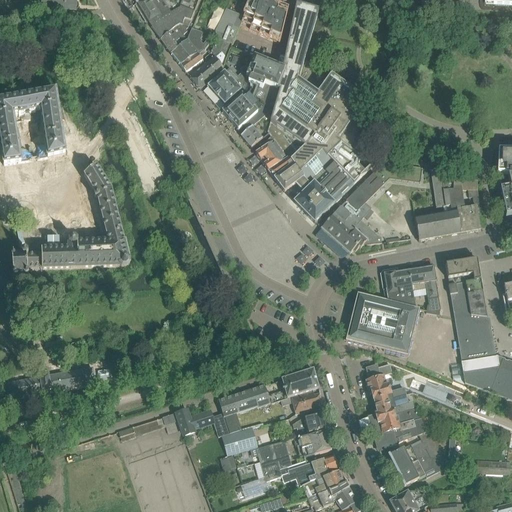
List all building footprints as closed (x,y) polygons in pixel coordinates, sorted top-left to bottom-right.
[(41,11),(76,13),(76,11),(78,11),(79,3),(77,3),(76,0),(35,0),(35,1),(41,1),(41,11)] [(144,0),(137,4),(149,25),(169,15),(172,15),(177,15),(182,0),(144,0)] [(151,28),(160,41),(176,28),(179,26),(181,27),(183,21),(190,23),(190,22),(197,6),(199,0),(182,0),(177,15),(172,15),(169,15),(149,25),(151,28)] [(290,4),(290,0),(250,0),(243,15),(245,16),(240,27),(241,28),(235,43),(273,59),(280,45),(285,25),(286,18),(290,4)] [(511,0),(421,0),(421,8),(429,9),(429,15),(439,16),(439,14),(451,15),(452,10),(449,10),(450,3),(452,3),(452,0),(486,0),(486,5),(511,6),(511,143),(508,144),(507,153),(498,152),(497,176),(509,176),(509,179),(508,179),(510,189),(500,191),(506,218),(511,216),(511,0)] [(294,166),(275,181),(284,193),(297,184),(305,193),(294,203),(316,226),(321,221),(320,219),(384,157),(383,157),(372,167),(371,167),(364,173),(358,167),(360,160),(361,161),(362,160),(360,159),(369,128),(379,135),(379,134),(355,116),(354,117),(355,118),(353,120),(345,114),(358,96),(330,76),(317,95),(299,81),(319,12),(299,6),(299,7),(297,6),(297,5),(296,5),(283,70),(285,70),(277,91),(279,92),(278,95),(275,108),(267,134),(271,138),(287,160),(288,159),(294,166)] [(200,91),(207,85),(221,73),(222,71),(244,17),(226,10),(216,32),(216,40),(218,41),(216,46),(211,52),(215,57),(190,79),(200,91)] [(160,41),(171,55),(181,46),(187,41),(183,36),(188,32),(186,30),(188,29),(191,22),(190,22),(190,23),(183,21),(181,27),(179,26),(176,28),(160,41)] [(171,55),(180,66),(193,57),(194,58),(203,51),(204,51),(203,50),(203,49),(205,50),(212,41),(208,38),(202,45),(200,43),(203,34),(192,30),(187,41),(181,46),(171,55)] [(193,57),(180,66),(186,74),(194,68),(201,62),(205,58),(203,56),(205,54),(203,51),(194,58),(193,57)] [(231,124),(238,131),(261,111),(278,95),(279,92),(277,91),(285,70),(283,70),(276,67),(270,64),(254,58),(249,71),(246,77),(236,101),(227,109),(222,113),(229,121),(231,124)] [(225,106),(227,109),(236,101),(246,77),(249,71),(248,71),(244,67),(240,71),(242,73),(237,78),(230,70),(225,74),(224,74),(222,71),(221,73),(208,84),(207,85),(209,87),(208,88),(225,107),(225,106)] [(188,101),(195,95),(189,87),(182,93),(188,101)] [(65,154),(62,133),(56,92),(0,101),(0,146),(4,172),(6,171),(10,195),(11,203),(12,203),(13,211),(14,211),(16,210),(17,215),(23,214),(24,214),(28,213),(29,213),(33,212),(33,208),(36,207),(35,199),(30,169),(29,161),(20,162),(13,116),(18,115),(18,116),(35,113),(35,112),(40,111),(47,157),(65,154)] [(278,95),(261,111),(265,117),(275,108),(278,95)] [(252,128),(247,132),(241,137),(251,149),(262,140),(256,133),(252,128)] [(268,172),(269,173),(287,160),(271,138),(262,146),(264,149),(256,154),(255,155),(268,172)] [(269,173),(275,181),(294,166),(288,159),(287,160),(269,173)] [(375,175),(384,185),(389,180),(421,184),(422,170),(384,165),(375,175)] [(130,261),(129,261),(111,190),(97,169),(79,180),(85,190),(85,191),(91,199),(101,237),(101,242),(78,242),(77,239),(74,237),(70,237),(68,240),(69,255),(50,255),(40,255),(34,255),(34,270),(40,270),(50,270),(120,270),(121,271),(122,272),(124,272),(125,272),(126,272),(127,272),(127,271),(128,271),(129,271),(130,270),(130,269),(131,268),(131,267),(131,266),(131,265),(131,264),(131,263),(130,262),(130,261)] [(436,209),(446,208),(441,173),(440,172),(440,173),(431,171),(430,171),(430,172),(431,172),(436,208),(436,209)] [(480,216),(477,176),(454,176),(454,175),(441,173),(446,208),(450,207),(451,213),(456,212),(460,235),(480,232),(478,217),(480,216)] [(346,202),(321,231),(349,256),(353,252),(355,253),(359,248),(360,249),(365,244),(367,247),(382,245),(381,241),(366,227),(360,222),(364,218),(367,220),(373,213),(370,211),(371,210),(365,204),(385,185),(384,185),(375,175),(374,174),(346,202)] [(456,212),(451,213),(415,219),(417,230),(418,240),(419,243),(460,235),(456,212)] [(13,276),(28,276),(28,271),(34,270),(34,255),(28,255),(28,251),(25,248),(20,250),(21,255),(11,255),(13,276)] [(465,385),(490,395),(503,360),(497,358),(497,357),(495,358),(491,329),(490,319),(486,319),(477,260),(445,266),(447,276),(449,287),(448,287),(450,296),(451,296),(462,363),(461,363),(465,385)] [(434,268),(409,272),(412,292),(413,298),(427,296),(428,301),(439,299),(436,282),(435,278),(434,268)] [(383,291),(385,302),(387,303),(415,308),(413,298),(412,292),(409,272),(395,274),(395,273),(387,274),(384,279),(386,291),(383,291)] [(511,286),(505,288),(504,287),(506,295),(502,296),(506,312),(509,312),(509,315),(511,314),(511,286)] [(387,303),(385,302),(358,295),(346,343),(356,345),(370,349),(408,358),(419,311),(387,303)] [(427,307),(426,315),(439,317),(441,310),(440,305),(429,306),(427,307)] [(140,320),(97,330),(99,338),(142,327),(140,320)] [(503,360),(490,395),(511,402),(511,363),(508,362),(504,361),(505,361),(503,360)] [(376,367),(366,370),(369,382),(366,383),(367,387),(383,382),(382,378),(388,376),(390,384),(443,401),(446,391),(419,383),(421,378),(390,369),(389,369),(388,367),(377,370),(376,367)] [(92,370),(58,376),(48,378),(45,378),(40,379),(8,385),(10,397),(5,398),(6,406),(14,405),(13,400),(44,394),(47,394),(50,393),(95,385),(92,370)] [(282,381),(285,390),(316,381),(313,371),(282,381)] [(278,403),(281,402),(292,399),(319,390),(316,381),(285,390),(286,394),(278,397),(279,399),(277,399),(278,403)] [(383,382),(367,387),(369,392),(371,392),(374,402),(402,394),(401,390),(389,394),(386,385),(384,386),(383,382)] [(225,419),(236,415),(257,409),(271,405),(268,396),(265,387),(218,402),(221,411),(224,419),(225,419)] [(292,399),(281,402),(282,408),(293,404),(295,416),(322,410),(319,391),(319,390),(292,399)] [(402,394),(374,402),(377,415),(392,411),(393,415),(414,409),(413,407),(412,403),(408,404),(406,397),(405,393),(402,394)] [(370,417),(367,418),(372,435),(375,435),(413,424),(422,421),(418,415),(414,409),(393,415),(392,411),(377,415),(370,417)] [(182,431),(183,430),(186,437),(194,434),(193,431),(214,424),(213,423),(210,413),(190,420),(187,411),(176,415),(179,423),(181,431),(182,431)] [(166,427),(179,423),(176,415),(163,419),(166,427)] [(241,431),(236,415),(225,419),(230,435),(241,431)] [(301,421),(296,424),(293,426),(294,430),(297,429),(299,435),(308,434),(326,430),(323,415),(301,421)] [(375,435),(372,435),(377,453),(379,452),(386,451),(386,449),(387,448),(397,446),(403,442),(419,437),(429,433),(422,421),(413,424),(375,435)] [(119,434),(120,439),(135,434),(134,429),(119,434)] [(257,444),(252,429),(222,438),(228,458),(258,449),(257,444)] [(299,439),(294,440),(296,448),(302,446),(305,459),(314,457),(332,452),(326,433),(300,441),(299,439)] [(438,459),(439,439),(422,443),(412,449),(411,447),(389,457),(398,475),(413,468),(411,464),(423,458),(438,459)] [(256,450),(260,464),(289,456),(285,442),(272,446),(263,448),(258,450),(256,450)] [(260,464),(264,478),(265,478),(281,471),(288,468),(292,467),(289,456),(260,464)] [(286,478),(286,479),(286,480),(287,480),(287,481),(288,482),(289,482),(291,481),(299,478),(302,487),(308,485),(311,484),(311,483),(329,476),(329,475),(340,472),(340,471),(334,456),(325,460),(288,471),(290,475),(288,476),(287,477),(286,478)] [(233,458),(227,459),(231,471),(236,469),(233,458)] [(413,468),(398,475),(405,487),(418,480),(418,479),(425,476),(423,473),(435,467),(444,468),(445,463),(443,463),(443,460),(434,460),(434,461),(422,460),(418,462),(419,464),(413,468)] [(477,475),(511,476),(511,463),(477,462),(477,475)] [(281,471),(265,478),(266,483),(284,477),(281,471)] [(308,485),(302,487),(306,497),(308,500),(318,496),(328,491),(346,484),(344,479),(341,471),(340,472),(329,475),(329,476),(311,483),(311,484),(308,485)] [(261,492),(257,483),(244,487),(248,497),(261,492)] [(318,496),(308,500),(311,508),(313,507),(315,511),(316,511),(320,510),(333,505),(333,501),(335,501),(337,497),(349,489),(346,484),(328,491),(318,496)] [(337,497),(335,501),(336,501),(336,503),(340,509),(342,511),(343,511),(346,511),(346,510),(359,503),(357,501),(350,491),(349,489),(337,497)] [(280,498),(283,505),(294,500),(292,493),(280,498)] [(389,503),(394,511),(419,511),(428,507),(420,493),(407,493),(389,503)] [(281,500),(270,503),(272,511),(283,508),(281,500)] [(343,511),(363,511),(365,511),(359,503),(346,510),(346,511),(343,511)]
